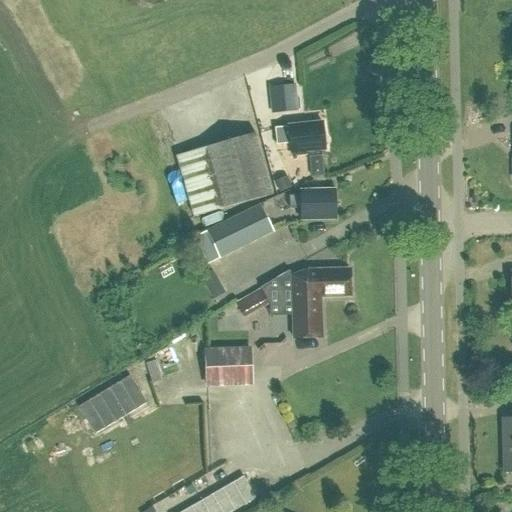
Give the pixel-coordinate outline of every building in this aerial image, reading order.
[(273,113),(297,110),(295,87),(271,89),(273,113)] [(305,155),(305,152),(325,150),(324,147),(326,145),(326,139),(323,137),(322,124),(288,127),(288,129),(275,130),(277,145),(290,144),(291,153),(291,156),(305,155)] [(206,149),(206,150),(223,210),(272,196),(255,134),(206,149)] [(184,221),(223,210),(206,150),(176,158),(181,176),(171,179),(184,221)] [(301,197),(289,197),(289,210),(301,210),(301,221),(335,221),(335,191),(301,192),(301,197)] [(219,259),(273,233),(259,205),(205,231),(219,259)] [(321,299),(350,298),(349,270),(307,271),(291,277),(293,339),(322,339),(321,299)] [(244,318),(267,304),(260,292),(236,305),(244,318)] [(251,384),(251,350),(206,353),(207,386),(251,384)] [(511,420),(502,420),(503,446),(511,445),(511,420)] [(511,445),(503,446),(504,472),(511,472),(511,445)] [(243,478),(184,511),(234,511),(256,499),(243,478)]
